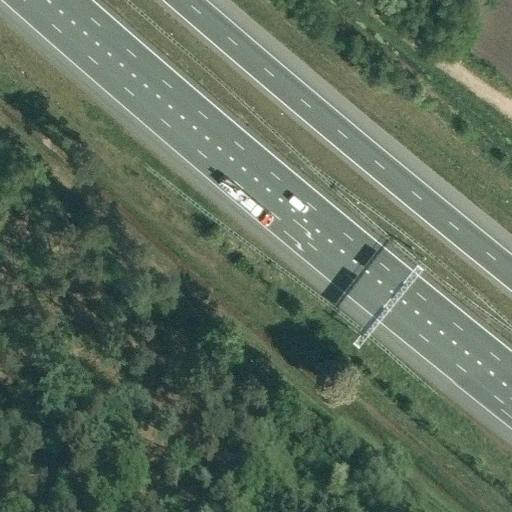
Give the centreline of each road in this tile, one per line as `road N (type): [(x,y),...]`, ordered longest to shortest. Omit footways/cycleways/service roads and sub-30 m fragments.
road 1 (motorway): [(70,0),(511,371)]
road 2 (motorway): [(511,276),(184,0)]
road 3 (track): [(511,110),(375,0)]
